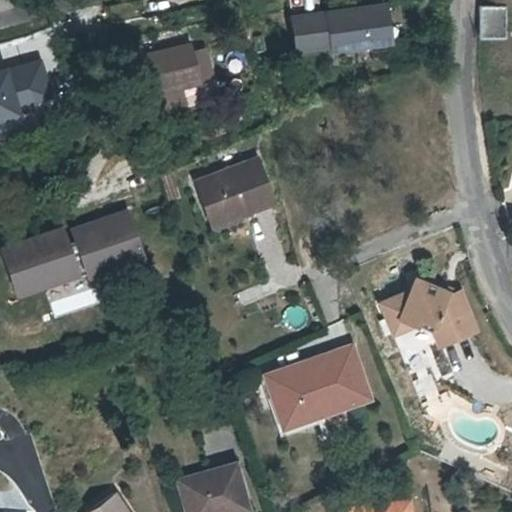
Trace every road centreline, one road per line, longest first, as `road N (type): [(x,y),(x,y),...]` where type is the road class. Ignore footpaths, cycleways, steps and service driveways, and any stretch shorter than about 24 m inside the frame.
road 1 (residential): [(476,205),(459,127),(459,0)]
road 2 (residential): [(313,271),(476,205)]
